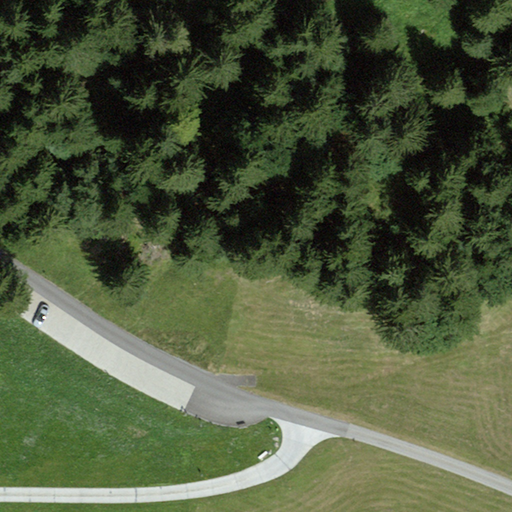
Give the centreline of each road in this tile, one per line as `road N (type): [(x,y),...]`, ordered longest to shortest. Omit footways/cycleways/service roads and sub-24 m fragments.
road 1 (unclassified): [(314,427),(232,396),(0,257)]
road 2 (unclassified): [(314,427),(255,482),(92,496),(0,493)]
road 3 (unclassified): [(511,489),(314,427)]
